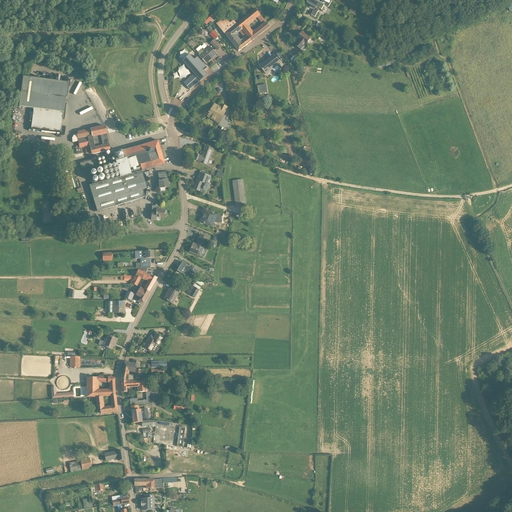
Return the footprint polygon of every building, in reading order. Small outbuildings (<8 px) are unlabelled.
[(308,0),(307,4),(311,6),(314,8),(313,10),(310,15),(315,18),(319,12),(320,8),(322,10),(324,7),(324,5),(328,7),(332,1),(329,0),(322,0),(321,3),(314,0),(308,0)] [(247,36),(251,42),(256,38),(246,25),(260,14),(256,9),(237,24),(243,30),(243,31),(247,36)] [(214,17),(218,13),(216,12),(212,10),(202,20),(207,25),(214,18),(214,17)] [(230,23),(226,18),(218,25),(239,51),(251,42),(247,36),(241,41),(237,36),(243,31),(243,30),(237,24),(234,20),(230,23)] [(260,35),(270,27),(267,23),(256,31),(260,35)] [(212,37),(215,40),(216,40),(217,40),(218,40),(219,39),(219,38),(219,37),(219,36),(213,31),(209,27),(207,25),(204,28),(206,30),(208,33),(207,33),(211,37),(212,37)] [(306,46),(311,39),(306,35),(302,32),(297,39),(299,40),(295,46),(301,50),(305,45),(306,46)] [(323,33),(319,37),(322,40),(323,39),(326,41),(329,37),(323,33)] [(218,50),(222,47),(214,39),(211,43),(218,50)] [(199,56),(206,64),(217,54),(211,47),(208,49),(205,51),(205,50),(203,51),(202,49),(198,52),(199,54),(199,55),(200,56),(199,56)] [(266,74),(280,63),(274,56),(260,67),(263,71),(266,74)] [(196,61),(192,57),(185,63),(195,75),(185,84),(190,91),(208,76),(205,72),(209,69),(200,58),(196,61)] [(61,133),(63,113),(67,83),(23,77),(19,107),(34,109),(31,129),(61,133)] [(266,85),(257,86),(258,94),(267,93),(266,85)] [(78,107),(90,101),(89,98),(82,101),(81,100),(76,102),(78,107)] [(219,122),(227,108),(222,105),(220,109),(214,107),(211,114),(209,113),(210,114),(209,117),(219,122)] [(93,107),(80,113),(82,116),(94,110),(93,107)] [(110,151),(105,127),(78,132),(77,136),(79,147),(75,148),(76,155),(83,154),(82,148),(85,148),(86,154),(91,153),(91,155),(110,151)] [(165,164),(161,151),(158,141),(145,144),(145,145),(113,154),(114,157),(108,159),(109,163),(106,164),(104,157),(96,159),(96,158),(79,163),(82,172),(98,167),(98,168),(89,171),(93,185),(89,186),(97,211),(139,199),(144,197),(142,190),(146,188),(141,171),(165,164)] [(208,161),(213,149),(206,147),(202,156),(199,155),(197,161),(200,162),(207,165),(209,161),(208,161)] [(209,186),(211,179),(210,178),(211,175),(200,171),(198,178),(199,178),(198,181),(197,180),(195,184),(196,185),(194,190),(199,192),(201,187),(207,189),(208,188),(209,187),(209,186)] [(167,180),(166,173),(158,174),(158,179),(159,181),(158,181),(158,183),(156,183),(157,188),(159,188),(159,191),(165,191),(164,188),(168,188),(167,180)] [(236,205),(245,204),(246,204),(243,180),(233,181),(236,205)] [(164,218),(164,211),(161,211),(161,209),(156,209),(156,207),(152,207),(151,215),(151,220),(156,221),(156,218),(164,218)] [(212,227),(217,215),(205,210),(200,223),(212,227)] [(192,244),(189,252),(200,257),(202,252),(199,251),(201,247),(204,248),(207,238),(200,235),(198,240),(199,240),(197,245),(192,244)] [(153,251),(135,252),(135,259),(140,259),(141,268),(141,269),(147,269),(150,269),(150,268),(150,258),(153,258),(154,258),(153,251)] [(102,262),(112,261),(112,258),(112,253),(102,254),(102,262)] [(182,262),(177,271),(184,275),(184,281),(191,281),(191,280),(191,275),(194,274),(194,273),(198,273),(198,271),(194,268),(195,268),(190,265),(189,266),(182,262)] [(135,276),(124,276),(124,280),(131,280),(130,281),(129,283),(137,286),(139,283),(141,279),(145,281),(143,285),(145,286),(143,289),(149,292),(151,289),(157,279),(145,274),(147,269),(141,269),(139,269),(135,276)] [(195,298),(199,290),(191,286),(187,294),(195,298)] [(140,288),(136,296),(140,298),(138,301),(143,303),(149,292),(143,289),(140,288)] [(172,304),(178,293),(170,289),(167,293),(168,294),(165,300),(172,304)] [(131,301),(133,295),(126,292),(124,298),(131,301)] [(125,307),(125,302),(112,302),(112,314),(124,314),(124,309),(123,309),(124,307),(125,307)] [(159,346),(163,339),(155,334),(152,339),(150,338),(144,347),(151,351),(155,344),(159,346)] [(116,344),(117,340),(108,336),(106,343),(104,342),(102,347),(112,350),(114,343),(116,344)] [(70,368),(80,368),(79,358),(70,358),(70,368)] [(123,370),(129,371),(135,372),(136,366),(137,366),(138,361),(134,361),(133,365),(124,363),(123,370)] [(128,375),(129,371),(123,370),(121,379),(121,380),(127,381),(127,378),(133,379),(133,376),(128,375)] [(97,391),(97,383),(97,378),(87,378),(87,397),(111,396),(115,396),(115,390),(97,391)] [(121,392),(127,392),(127,388),(138,387),(138,392),(147,392),(147,389),(150,389),(150,378),(133,379),(127,378),(127,381),(121,380),(121,392)] [(73,397),(72,394),(55,395),(55,388),(51,388),(52,399),(73,397)] [(161,403),(160,392),(151,393),(151,392),(145,393),(146,400),(137,402),(137,399),(130,400),(131,407),(138,406),(153,404),(161,403)] [(104,408),(103,397),(95,398),(96,408),(97,408),(97,414),(117,412),(116,404),(112,404),(111,407),(104,408)] [(148,421),(149,421),(147,409),(131,411),(133,424),(141,422),(140,422),(142,422),(148,421)] [(182,448),(185,426),(179,425),(176,447),(182,448)] [(124,460),(122,451),(118,452),(104,455),(105,461),(118,458),(119,461),(124,460)] [(82,471),(92,469),(90,459),(69,463),(71,473),(82,470),(82,471)] [(154,488),(155,488),(163,488),(163,484),(168,483),(168,481),(173,481),(174,483),(181,482),(180,478),(155,479),(155,484),(154,484),(154,488)] [(154,488),(154,480),(134,480),(134,486),(146,486),(146,489),(150,488),(150,490),(151,490),(151,488),(154,488)] [(154,503),(154,495),(145,495),(145,499),(142,499),(142,502),(141,502),(141,506),(142,506),(142,510),(152,510),(152,503),(154,503)] [(127,498),(127,496),(123,497),(123,499),(112,501),(113,506),(129,503),(128,498),(127,498)]
